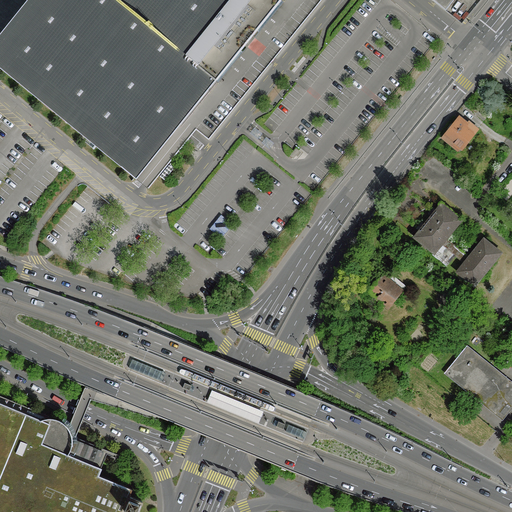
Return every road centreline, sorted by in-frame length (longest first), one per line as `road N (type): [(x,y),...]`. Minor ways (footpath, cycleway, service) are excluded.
road 1 (primary): [(511,499),(316,407),(0,285)]
road 2 (primary): [(0,335),(433,511)]
road 3 (unclassified): [(335,0),(164,202),(129,198),(0,92)]
road 4 (primary): [(311,292),(373,196),(460,88),(477,48)]
road 5 (primary): [(477,48),(449,69),(301,266)]
road 6 (primary): [(190,325),(0,261)]
road 7 (primary): [(511,478),(357,396)]
road 8 (primary): [(0,364),(125,428)]
road 9 (primary): [(301,266),(235,318),(190,325)]
